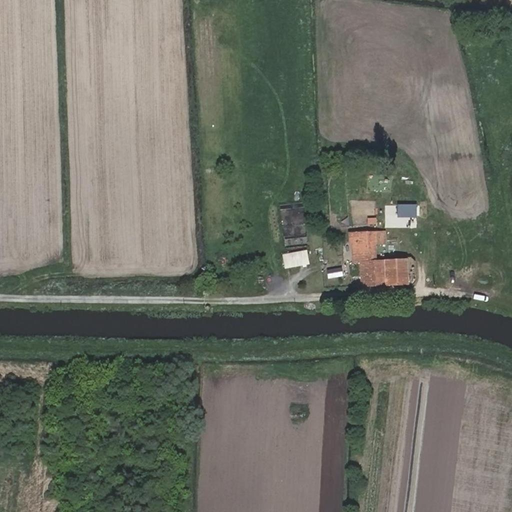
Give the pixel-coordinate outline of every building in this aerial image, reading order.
[(415,169),(369,174),(371,193),(351,196),(353,217),(386,214),(399,212),(419,210),(415,169)] [(400,227),(399,212),(386,214),(387,227),(400,227)] [(359,240),(362,284),(409,282),(407,259),(377,260),(376,243),(384,243),(383,233),(368,234),(368,239),(359,240)] [(285,268),(306,268),(306,251),(285,251),(285,268)] [(326,269),(327,278),(343,276),(342,267),(326,269)]
